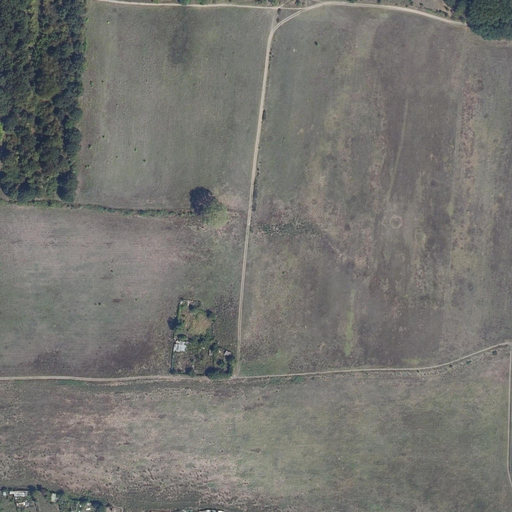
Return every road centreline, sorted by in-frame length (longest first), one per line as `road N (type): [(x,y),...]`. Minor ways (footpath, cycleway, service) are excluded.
road 1 (track): [(511,345),(439,368),(0,379)]
road 2 (track): [(280,0),(235,379)]
road 3 (track): [(251,210),(0,199)]
road 4 (track): [(511,24),(462,25),(410,9),(321,0)]
road 5 (track): [(280,0),(91,0)]
